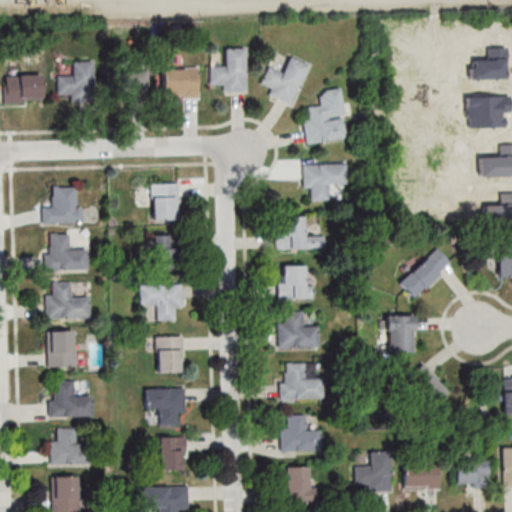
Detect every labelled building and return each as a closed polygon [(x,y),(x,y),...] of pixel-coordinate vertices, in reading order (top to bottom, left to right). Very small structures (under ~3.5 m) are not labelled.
[(506,46),(486,47),(486,59),(472,59),(472,67),(467,67),(468,79),(506,79),(506,46)] [(209,66),(209,84),(222,84),(222,91),(246,91),(245,47),(224,48),(224,65),(209,66)] [(306,64),(288,57),(282,72),(267,66),(260,83),(270,87),(267,95),(291,104),(306,64)] [(56,94),(70,94),(70,102),(95,101),(94,60),(72,61),(72,75),(56,75),(56,94)] [(162,96),(197,95),(197,67),(161,68),(162,96)] [(146,70),(117,71),(117,85),(123,84),(123,100),(147,99),(146,70)] [(4,102),(41,101),(40,74),(3,75),(4,102)] [(305,143),(344,137),(341,116),(344,115),(340,88),(317,92),(319,104),(306,106),(308,118),(301,119),(305,143)] [(504,127),(503,113),(509,113),(508,95),(464,96),(465,128),(504,127)] [(478,176),(511,176),(511,143),(498,144),(498,156),(477,156),(478,176)] [(301,164),(301,187),(309,187),(309,200),(327,200),(327,184),(345,184),(345,163),(301,164)] [(177,218),(176,183),(150,184),(151,219),(177,218)] [(40,207),(41,224),(81,222),(81,207),(76,207),(75,186),(51,187),(52,206),(40,207)] [(511,191),(498,192),(499,204),(482,205),(483,218),(511,216),(511,191)] [(323,235),(303,235),(302,215),(280,216),(280,228),(273,228),(274,249),(323,248),(323,235)] [(68,249),(68,233),(49,233),(49,253),(43,253),(43,269),(88,269),(87,248),(68,249)] [(151,234),(152,267),(175,266),(175,247),(168,247),(168,234),(151,234)] [(398,282),(413,298),(439,272),(438,270),(448,261),(435,247),(398,282)] [(511,252),(497,253),(497,277),(511,277),(511,252)] [(303,265),(280,265),(281,282),(276,282),(276,299),(311,299),(311,285),(303,285),(303,265)] [(70,281),(51,281),(51,295),(44,295),(44,318),(88,318),(88,297),(70,297),(70,281)] [(174,320),(174,307),(181,307),(181,281),(137,281),(137,305),(155,305),(155,320),(174,320)] [(301,311),(283,311),(283,322),(276,322),(276,348),(316,347),(316,326),(302,326),(301,311)] [(412,315),(385,315),(386,354),(413,353),(412,315)] [(72,330),(45,331),(46,366),(73,366),(72,330)] [(180,335),(154,336),(155,372),(181,371),(180,335)] [(278,400),(321,399),(321,378),(303,378),(303,362),(283,362),(283,382),(278,382),(278,400)] [(432,405),(447,392),(422,362),(406,376),(432,405)] [(502,416),(511,415),(511,375),(502,376),(502,416)] [(72,380),(52,380),(53,400),(47,400),(48,418),(91,416),(90,395),(73,395),(72,380)] [(183,388),(144,388),(144,409),(158,409),(158,425),(177,425),(176,412),(183,412),(183,388)] [(319,452),(319,429),(304,429),(304,414),(286,414),(286,428),(279,428),(279,452),(319,452)] [(75,427),(55,427),(56,440),(49,440),(49,465),(86,464),(85,442),(75,443),(75,427)] [(158,472),(183,471),(182,436),(157,437),(158,472)] [(502,488),(511,487),(511,446),(501,447),(502,488)] [(366,484),(367,492),(390,491),(389,450),(368,451),(369,465),(353,465),(353,484),(366,484)] [(454,486),(486,485),(486,459),(453,459),(454,486)] [(437,464),(401,465),(402,490),(438,489),(437,464)] [(283,466),(284,502),(315,501),(315,487),(306,487),(306,466),(283,466)] [(52,511),(76,511),(76,476),(51,476),(52,511)] [(176,511),(177,511),(186,510),(186,485),(139,486),(140,507),(157,507),(157,511),(176,511)]
